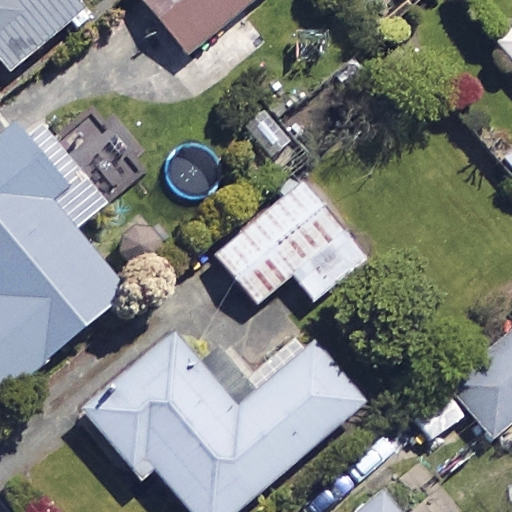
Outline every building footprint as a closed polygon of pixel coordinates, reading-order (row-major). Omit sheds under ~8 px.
[(0,0),(0,72),(2,75),(76,13),(65,0),(0,0)] [(248,0),(133,0),(182,57),(248,0)] [(511,28),(492,45),(511,68),(511,28)] [(117,295),(69,238),(107,205),(50,137),(28,155),(13,136),(0,147),(0,326),(33,365),(117,295)] [(359,264),(293,188),(209,261),(251,310),(287,280),(310,306),(359,264)] [(511,425),(511,331),(446,394),(493,444),(511,425)] [(211,347),(191,364),(169,337),(76,415),(132,481),(145,469),(181,511),(227,511),(355,405),(303,343),(247,390),(211,347)] [(384,511),(371,496),(351,511),(384,511)]
